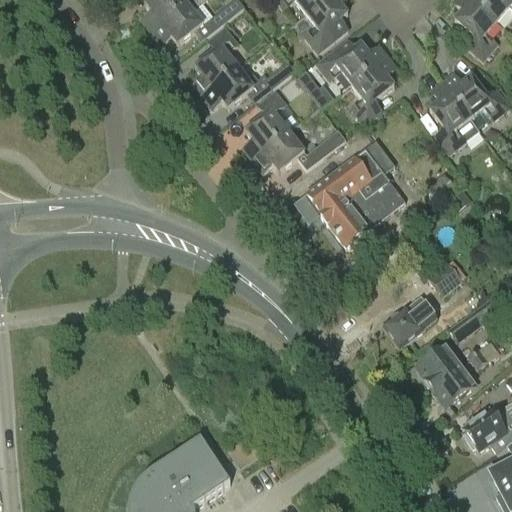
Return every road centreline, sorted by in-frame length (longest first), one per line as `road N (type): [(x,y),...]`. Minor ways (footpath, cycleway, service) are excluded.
road 1 (residential): [(222,264),(314,352),(404,511)]
road 2 (residential): [(119,211),(101,76),(49,0)]
road 3 (residential): [(0,251),(122,244)]
